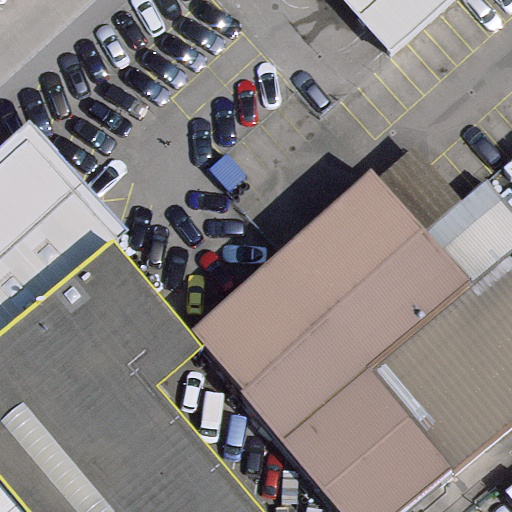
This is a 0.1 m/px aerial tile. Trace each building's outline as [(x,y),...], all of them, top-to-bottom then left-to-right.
[(337,0),(360,23),(386,0),(337,0)] [(386,0),(360,23),(375,41),(390,59),(455,0),(386,0)] [(0,349),(115,253),(120,248),(31,146),(0,174),(0,349)] [(472,293),(374,182),(194,342),(204,354),(335,511),(416,511),(511,431),(511,325),(498,337),(466,299),(472,293)] [(0,349),(0,485),(22,511),(190,511),(98,403),(147,361),(102,307),(136,278),(115,253),(0,349)] [(511,260),(472,293),(466,299),(498,337),(511,325),(511,260)] [(194,342),(136,278),(102,307),(147,361),(98,403),(190,511),(258,511),(159,393),(204,354),(194,342)]
